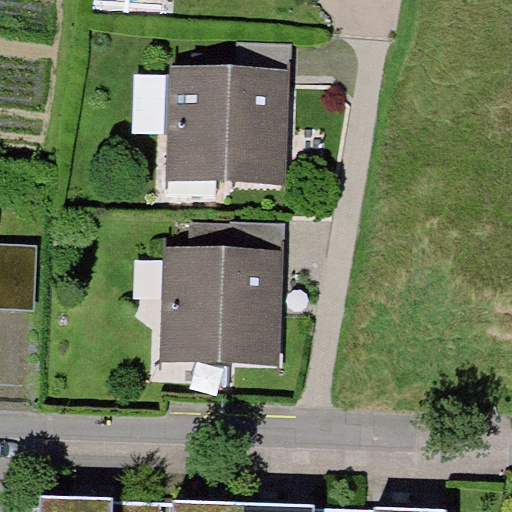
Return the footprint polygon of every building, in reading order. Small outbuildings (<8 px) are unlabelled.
[(239,70),(134,68),(133,136),(160,137),(159,188),(283,190),(286,47),(240,46),(239,70)] [(0,315),(33,317),(36,247),(0,245),(0,315)] [(279,259),(163,260),(164,365),(280,364),(279,259)] [(110,511),(111,499),(37,496),(36,511),(110,511)] [(315,511),(315,505),(169,500),(168,511),(315,511)]
